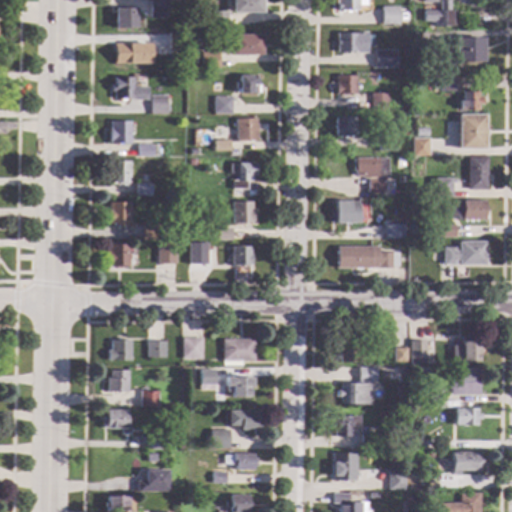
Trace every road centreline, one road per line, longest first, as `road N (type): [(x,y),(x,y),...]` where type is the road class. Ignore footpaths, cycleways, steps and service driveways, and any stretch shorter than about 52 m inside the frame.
road 1 (secondary): [(55,0),(47,511)]
road 2 (residential): [(298,0),(290,511)]
road 3 (residential): [(511,301),(0,303)]
